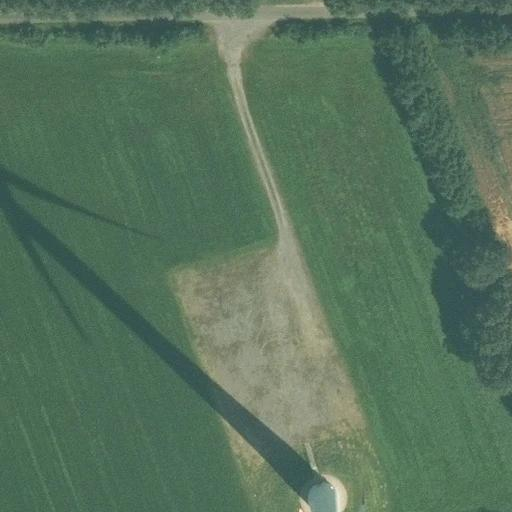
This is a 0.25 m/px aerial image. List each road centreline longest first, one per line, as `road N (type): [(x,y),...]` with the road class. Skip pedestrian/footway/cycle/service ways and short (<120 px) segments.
road 1 (unclassified): [(0,17),(511,11)]
road 2 (track): [(231,13),(230,73),(296,273)]
